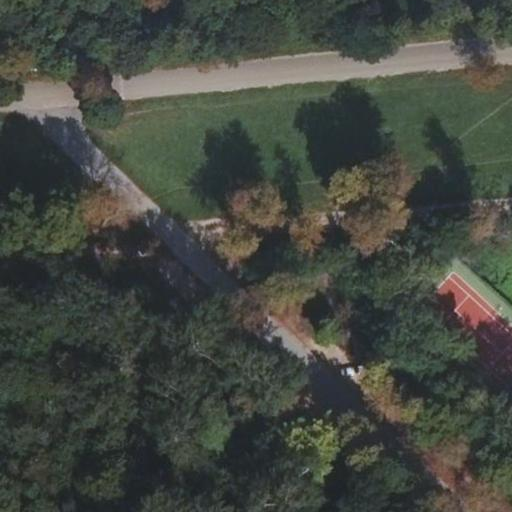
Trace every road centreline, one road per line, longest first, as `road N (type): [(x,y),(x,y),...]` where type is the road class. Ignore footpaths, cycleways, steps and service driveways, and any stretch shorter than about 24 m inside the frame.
road 1 (track): [(511,197),(191,227),(0,256)]
road 2 (unclassified): [(511,48),(30,95)]
road 3 (track): [(113,241),(142,511)]
